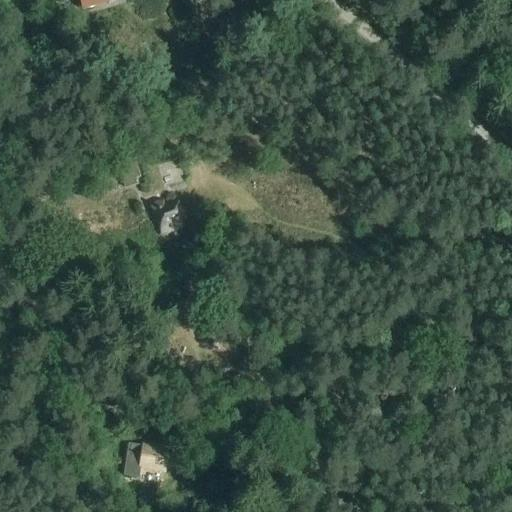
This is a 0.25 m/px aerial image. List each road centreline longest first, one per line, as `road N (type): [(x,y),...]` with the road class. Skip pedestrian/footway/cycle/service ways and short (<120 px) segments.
road 1 (track): [(269,406),(319,417),(408,338),(443,329),(511,338)]
road 2 (track): [(187,169),(188,118),(213,88),(245,59),(350,0)]
road 3 (track): [(511,162),(323,0)]
